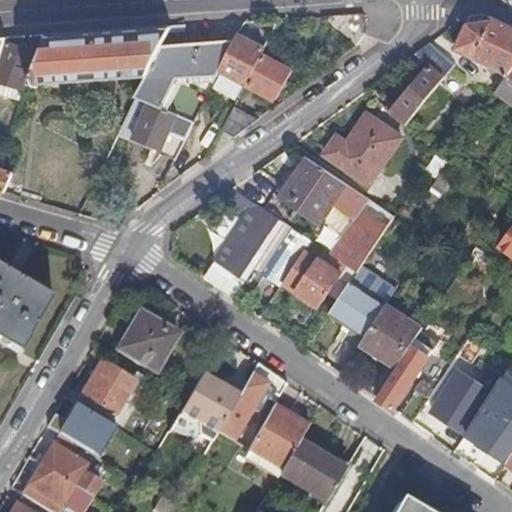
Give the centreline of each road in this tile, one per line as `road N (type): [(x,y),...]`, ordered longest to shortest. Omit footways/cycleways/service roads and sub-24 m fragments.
road 1 (unclassified): [(504,511),(125,247)]
road 2 (unclassified): [(125,247),(413,38),(419,0)]
road 3 (unclassified): [(0,462),(125,247)]
road 4 (secondary): [(162,0),(0,12)]
road 5 (unclassified): [(0,211),(125,247)]
